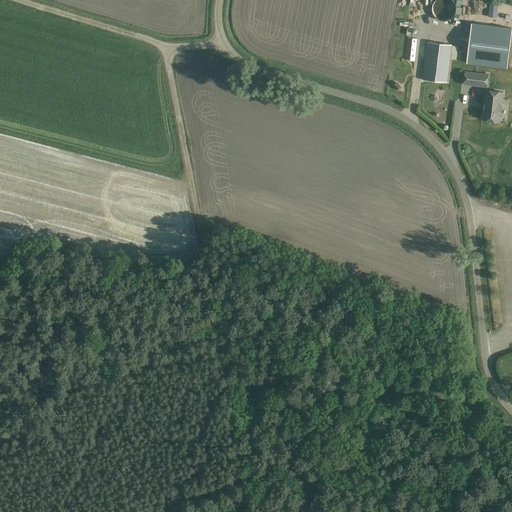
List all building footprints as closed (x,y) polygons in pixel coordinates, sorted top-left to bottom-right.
[(417,0),(410,0),(412,9),(419,8),(417,0)] [(455,13),(456,9),(455,5),(454,2),(451,0),(436,0),(434,2),(432,5),(432,9),(432,13),(434,16),(437,19),(440,20),(444,21),(448,20),(451,19),(454,16),(455,13)] [(472,20),(468,51),(466,63),(507,68),(511,25),(472,20)] [(425,62),(425,70),(424,80),(447,82),(451,44),(431,41),(428,41),(425,62)] [(466,71),(464,84),(487,87),(488,74),(466,71)] [(486,90),(482,120),(500,122),(504,92),(486,90)]
